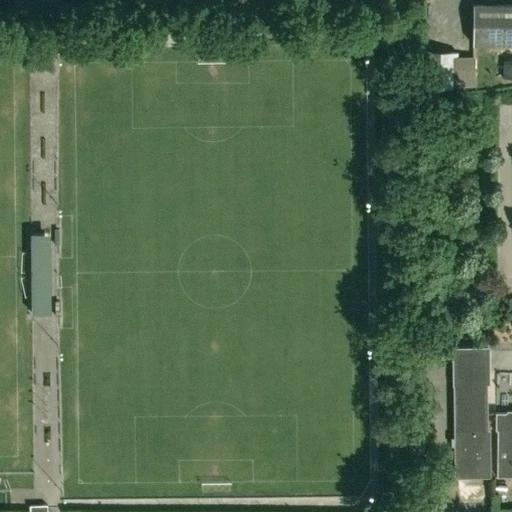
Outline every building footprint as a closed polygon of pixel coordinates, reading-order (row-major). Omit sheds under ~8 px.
[(511,4),(474,4),(473,44),(511,44),(511,4)] [(457,85),(458,52),(431,52),(430,89),(451,89),(451,85),(457,85)] [(32,314),(52,314),(51,233),(32,233),(32,314)] [(488,431),(488,384),(489,384),(489,349),(455,350),(456,478),(490,477),(490,431),(488,431)] [(511,410),(507,410),(505,412),(496,412),(496,430),(498,430),(498,476),(511,476),(511,410)]
